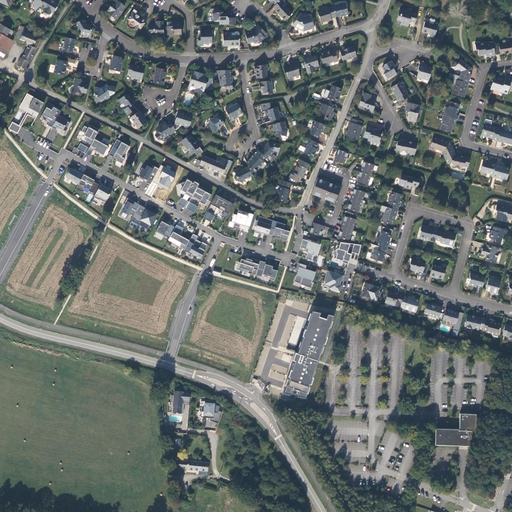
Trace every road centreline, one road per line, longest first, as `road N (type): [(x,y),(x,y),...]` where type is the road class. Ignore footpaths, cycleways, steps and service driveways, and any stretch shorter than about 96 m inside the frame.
road 1 (residential): [(0,63),(241,197),(299,210)]
road 2 (tertiary): [(169,366),(223,385),(253,406),(322,511)]
road 3 (residential): [(452,294),(465,224),(412,214),(392,276)]
road 4 (residential): [(60,159),(73,158),(218,237)]
road 5 (tertiary): [(0,317),(169,366)]
road 6 (unclassified): [(189,430),(212,433),(217,474),(296,511)]
road 7 (residential): [(511,64),(483,71),(465,135),(467,143),(511,155)]
road 8 (residential): [(218,237),(169,366)]
road 9 (residential): [(0,268),(60,159)]
